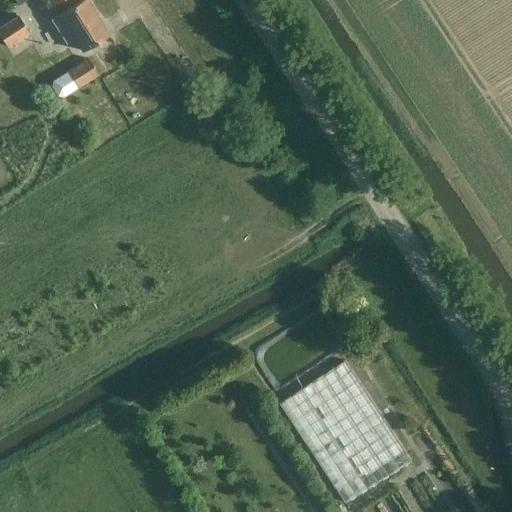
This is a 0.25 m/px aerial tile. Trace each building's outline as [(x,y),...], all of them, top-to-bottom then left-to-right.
[(86,0),(78,0),(56,14),(51,17),(67,43),(68,42),(73,49),(105,29),(86,0)] [(0,35),(7,46),(28,32),(18,15),(0,26),(0,35)] [(57,56),(66,71),(53,80),(51,85),(57,94),(62,95),(97,73),(88,58),(77,65),(67,50),(57,56)] [(47,67),(42,59),(23,71),(28,79),(47,67)] [(411,460),(345,360),(330,369),(328,365),(300,383),(303,387),(280,402),(346,503),(411,460)]
